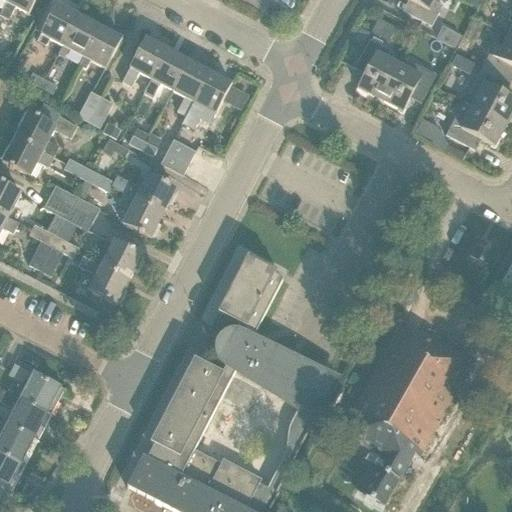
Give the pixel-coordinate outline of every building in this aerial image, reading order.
[(8,0),(6,5),(0,15),(0,18),(8,22),(15,10),(28,17),(37,0),(8,0)] [(434,4),(435,0),(403,0),(413,5),(407,16),(431,29),(442,8),(434,4)] [(62,49),(79,18),(56,7),(36,44),(45,49),(49,41),(62,48),(62,49)] [(84,60),(100,30),(79,18),(62,49),(62,48),(57,57),(64,61),(69,52),(83,59),(84,60)] [(369,35),(359,29),(358,28),(351,39),(352,41),(360,45),(362,47),(369,35)] [(84,60),(83,59),(78,68),(86,72),(90,63),(105,72),(122,41),(100,30),(84,60)] [(511,40),(508,39),(502,51),(494,47),(483,68),(506,80),(511,69),(511,40)] [(151,82),(167,52),(145,40),(129,70),(121,84),(131,89),(138,75),(150,82),(151,82)] [(380,102),(398,68),(386,61),(390,53),(369,42),(357,66),(368,72),(358,91),(380,102)] [(172,94),(188,63),(167,52),(151,82),(150,82),(143,96),(152,101),(159,87),(172,94)] [(25,78),(31,67),(19,60),(13,71),(25,78)] [(193,105),(210,75),(188,63),(172,94),(184,100),(176,114),(186,119),(193,105)] [(398,68),(380,102),(402,114),(412,95),(423,101),(435,77),(415,66),(410,74),(398,68)] [(471,108),(505,127),(511,114),(511,101),(498,95),(504,84),(481,71),(470,92),(478,96),(471,108)] [(40,90),(44,82),(32,75),(28,83),(40,90)] [(193,105),(186,119),(194,124),(201,109),(215,117),(231,87),(210,75),(193,105)] [(44,82),(40,90),(52,96),(56,88),(44,82)] [(88,125),(102,100),(90,94),(77,119),(88,125)] [(102,100),(88,125),(99,130),(112,106),(102,100)] [(494,149),(505,127),(471,108),(465,121),(457,116),(446,137),(469,150),(475,139),(494,149)] [(14,140),(53,160),(58,150),(48,144),(54,133),(70,141),(77,129),(58,118),(53,129),(27,116),(14,140)] [(439,130),(422,122),(415,135),(432,144),(439,130)] [(183,123),(183,124),(178,133),(187,137),(188,133),(189,133),(191,128),(192,127),(183,123)] [(111,127),(108,125),(107,125),(101,135),(115,142),(121,132),(118,131),(116,130),(112,127),(111,127)] [(140,153),(145,144),(143,143),(147,136),(136,131),(132,138),(128,146),(140,153)] [(150,135),(145,144),(156,150),(158,147),(160,143),(161,141),(150,135)] [(48,170),(53,160),(14,140),(2,164),(30,179),(37,165),(48,170)] [(108,141),(101,154),(102,155),(105,156),(111,159),(114,154),(118,147),(110,143),(108,141)] [(182,178),(195,154),(173,142),(160,167),(182,178)] [(145,144),(140,153),(153,159),(157,151),(156,150),(145,144)] [(74,177),(80,167),(69,161),(63,172),(74,177)] [(85,183),(90,172),(80,167),(74,177),(85,183)] [(97,189),(102,179),(90,172),(85,183),(97,189)] [(135,201),(135,202),(163,216),(175,192),(147,178),(140,191),(116,178),(113,184),(111,189),(135,201)] [(102,179),(97,189),(108,195),(111,189),(113,184),(102,179)] [(0,216),(8,220),(20,197),(0,185),(0,216)] [(70,212),(77,200),(54,188),(48,200),(70,212)] [(163,216),(135,202),(123,195),(117,206),(129,212),(122,227),(150,241),(163,216)] [(65,223),(70,212),(48,200),(43,211),(65,223)] [(70,212),(93,223),(99,211),(77,200),(70,212)] [(87,234),(93,223),(70,212),(65,223),(87,234)] [(8,220),(0,216),(0,235),(2,231),(12,236),(17,226),(8,220)] [(40,244),(45,233),(34,227),(28,238),(40,244)] [(51,250),(57,239),(45,233),(40,244),(51,250)] [(62,255),(67,245),(57,239),(51,250),(62,255)] [(478,262),(487,245),(477,240),(468,257),(478,262)] [(101,268),(129,283),(141,259),(113,244),(101,268)] [(67,245),(62,255),(73,261),(78,250),(67,245)] [(193,362),(150,446),(154,448),(147,462),(142,460),(126,490),(167,511),(268,511),(274,501),(273,500),(333,385),(251,342),(282,282),(274,278),(276,274),(247,259),(217,316),(246,330),(242,338),(238,337),(235,336),(230,337),(227,338),(224,340),(221,343),(219,347),(217,352),(217,355),(218,358),(219,361),(220,364),(223,367),(226,369),(222,377),(193,362)] [(511,263),(494,297),(511,306),(511,263)] [(116,307),(129,283),(101,268),(88,293),(116,307)] [(493,321),(475,311),(468,323),(486,333),(493,321)] [(418,337),(401,328),(340,435),(381,459),(359,497),(382,510),(413,456),(419,459),(474,363),(420,332),(418,337)] [(20,402),(50,417),(57,404),(53,402),(59,391),(64,394),(64,393),(58,389),(58,390),(33,377),(14,368),(9,378),(22,385),(25,380),(30,383),(20,402)] [(50,417),(20,402),(0,391),(0,404),(9,410),(12,405),(17,408),(7,427),(33,441),(38,444),(38,443),(37,442),(44,429),(40,427),(46,416),(51,419),(51,418),(50,417)] [(33,441),(7,427),(0,423),(0,431),(4,433),(0,441),(0,455),(20,466),(25,469),(26,468),(24,467),(31,454),(27,452),(33,441)] [(0,455),(0,487),(7,491),(12,494),(13,493),(11,493),(18,479),(14,477),(20,466),(0,455)]
